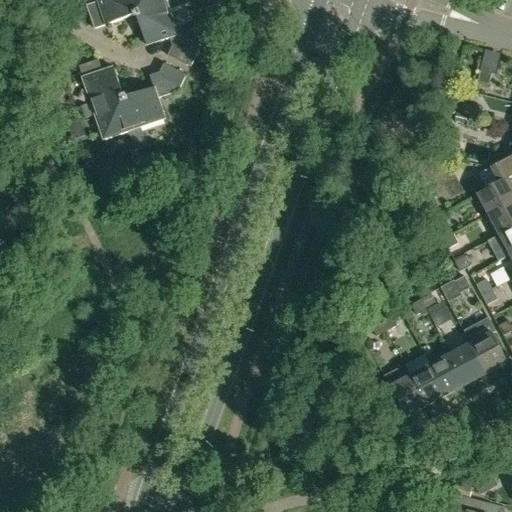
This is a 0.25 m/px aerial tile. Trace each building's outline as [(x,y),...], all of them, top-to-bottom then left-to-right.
[(85,0),(95,29),(133,17),(136,11),(131,0),(85,0)] [(180,7),(177,0),(131,0),(136,11),(140,14),(168,5),(170,11),(180,7)] [(178,35),(170,11),(168,5),(140,14),(138,19),(147,46),(170,38),(173,47),(199,49),(193,30),(178,35)] [(200,51),(199,49),(173,47),(168,56),(191,68),(200,51)] [(160,73),(177,92),(179,92),(187,76),(164,64),(160,73)] [(94,109),(121,100),(123,94),(114,68),(83,79),(92,103),(82,107),(86,119),(96,115),(94,109)] [(492,73),(481,70),(478,81),(489,84),(492,73)] [(158,99),(177,92),(160,73),(150,76),(154,88),(128,97),(125,102),(135,129),(141,127),(165,119),(158,99)] [(135,129),(125,102),(121,100),(94,109),(96,115),(104,140),(129,132),(132,141),(144,137),(141,127),(135,129)] [(469,116),(481,119),(484,106),(472,104),(469,116)] [(467,125),(469,116),(457,113),(455,122),(467,125)] [(479,128),(481,119),(469,116),(467,126),(479,128)] [(79,126),(65,130),(70,144),(84,140),(79,126)] [(144,137),(132,141),(135,151),(147,147),(144,137)] [(511,157),(492,168),(500,183),(500,184),(509,179),(511,177),(511,157)] [(511,202),(511,185),(509,179),(500,184),(500,183),(478,195),(489,215),(511,202)] [(440,204),(435,195),(425,201),(429,210),(440,204)] [(500,236),(511,228),(511,202),(489,215),(500,236)] [(13,203),(0,203),(0,233),(14,233),(13,203)] [(442,240),(453,234),(448,226),(438,231),(442,240)] [(499,262),(510,256),(511,254),(511,228),(500,236),(488,241),(499,262)] [(453,234),(442,240),(447,249),(458,244),(453,234)] [(456,264),(461,272),(471,267),(466,258),(456,264)] [(456,282),(460,291),(471,285),(468,279),(466,276),(456,282)] [(482,296),(492,290),(488,281),(477,287),(482,296)] [(492,290),(482,296),(487,306),(498,301),(492,290)] [(422,300),(428,311),(438,305),(433,294),(422,300)] [(417,316),(428,311),(422,300),(411,306),(417,316)] [(382,322),(387,332),(398,327),(392,316),(382,322)] [(465,332),(467,337),(471,344),(488,375),(508,364),(492,334),(496,332),(489,319),(465,332)] [(377,338),(387,332),(382,322),(371,327),(377,338)] [(499,328),(504,337),(511,332),(511,325),(510,322),(499,328)] [(471,344),(451,355),(468,385),(488,375),(471,344)] [(447,396),(468,385),(451,355),(431,366),(447,396)] [(427,407),(411,376),(405,366),(385,377),(407,418),(427,407)] [(427,407),(447,396),(431,366),(411,376),(427,407)] [(484,480),(475,485),(481,496),(490,491),(484,480)] [(461,486),(458,495),(471,499),(474,489),(461,486)] [(458,496),(453,511),(480,511),(483,503),(458,496)]
